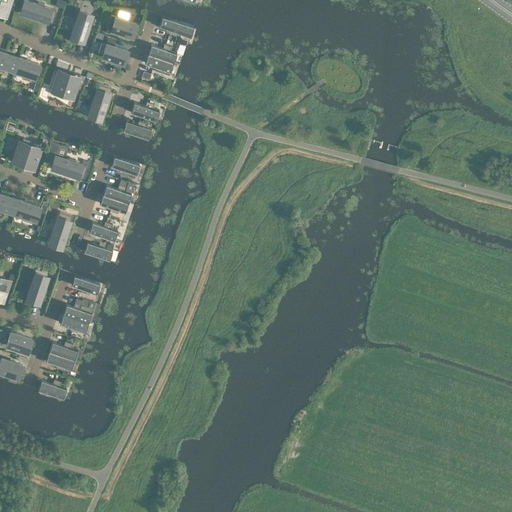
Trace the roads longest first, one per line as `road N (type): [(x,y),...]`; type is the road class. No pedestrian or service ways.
road 1 (unknown): [(0,466),(64,492),(107,495),(183,343),(232,202),(280,150),(347,167),(355,157)]
road 2 (residential): [(0,27),(129,80)]
